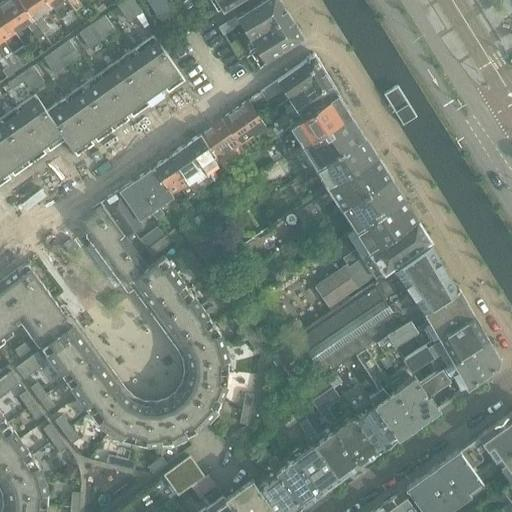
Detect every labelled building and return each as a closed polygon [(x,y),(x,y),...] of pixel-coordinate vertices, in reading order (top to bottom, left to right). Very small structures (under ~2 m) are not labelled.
[(20,0),(3,0),(0,2),(0,9),(14,30),(14,31),(26,23),(31,31),(38,26),(39,26),(20,0)] [(46,0),(20,0),(39,26),(38,26),(42,32),(49,27),(39,14),(51,6),(46,0)] [(46,0),(51,6),(51,5),(58,0),(67,15),(75,9),(68,0),(46,0)] [(68,0),(75,9),(82,5),(78,0),(68,0)] [(133,0),(126,0),(118,6),(122,12),(128,21),(142,12),(133,0)] [(165,0),(157,0),(149,5),(156,15),(169,6),(165,0)] [(230,21),(219,27),(224,34),(234,28),(233,26),(240,22),(263,60),(264,61),(302,38),(304,37),(284,6),(280,0),(261,0),(236,16),(236,17),(230,21)] [(103,2),(94,9),(97,13),(106,7),(103,2)] [(118,6),(110,12),(114,18),(122,12),(118,6)] [(14,30),(0,9),(0,48),(2,52),(6,58),(13,53),(2,38),(14,30)] [(104,15),(92,24),(102,40),(115,31),(104,15)] [(92,24),(79,33),(90,49),(102,40),(92,24)] [(153,35),(117,60),(149,105),(185,80),(153,35)] [(246,54),(236,39),(229,43),(238,59),(246,54)] [(69,40),(56,49),(67,65),(80,56),(69,40)] [(56,49),(44,58),(54,73),(67,65),(56,49)] [(329,78),(325,71),(323,68),(322,68),(319,62),(314,54),(312,55),(277,80),(260,92),(266,100),(283,89),(301,117),(337,93),(338,92),(332,84),(329,78)] [(117,60),(82,85),(113,130),(149,105),(117,60)] [(10,65),(2,70),(8,78),(14,73),(13,72),(14,71),(10,65)] [(33,66),(20,75),(24,81),(31,90),(44,81),(33,66)] [(20,75),(7,84),(11,89),(24,81),(20,75)] [(82,85),(46,110),(65,139),(77,156),(113,130),(82,85)] [(397,85),(383,94),(393,110),(402,124),(415,116),(397,85)] [(337,93),(301,117),(302,117),(289,125),(302,144),(303,145),(350,113),(345,104),(344,105),(339,97),(339,96),(337,93)] [(35,94),(0,118),(0,120),(30,164),(65,139),(46,110),(35,94)] [(259,132),(266,127),(248,100),(247,101),(234,109),(261,148),(267,144),(259,132)] [(234,109),(222,118),(239,143),(240,144),(247,139),(255,151),(261,148),(234,109)] [(302,144),(292,150),(306,171),(313,166),(314,167),(363,134),(360,129),(359,129),(354,121),(355,120),(350,113),(303,145),(302,144)] [(222,118),(211,126),(238,164),(242,162),(237,155),(241,152),(236,145),(239,143),(222,118)] [(0,120),(0,185),(30,164),(0,120)] [(277,120),(266,127),(273,137),(284,130),(277,120)] [(211,126),(200,134),(220,162),(226,172),(238,164),(211,126)] [(200,134),(184,145),(210,183),(217,178),(211,168),(220,162),(200,134)] [(363,134),(314,167),(327,187),(377,155),(371,146),(364,134),(363,134)] [(210,183),(184,145),(169,155),(195,193),(210,183)] [(169,155),(153,166),(173,196),(182,190),(188,198),(195,193),(169,155)] [(327,188),(294,210),(307,231),(328,216),(322,207),(334,199),(341,209),(390,176),(391,176),(377,155),(327,187),(327,188)] [(148,196),(146,197),(148,200),(144,202),(146,205),(150,211),(156,220),(164,214),(159,206),(173,196),(153,166),(136,178),(148,196)] [(390,176),(341,209),(354,229),(404,197),(390,176)] [(148,200),(146,197),(148,196),(136,178),(120,189),(136,212),(146,205),(144,202),(148,200)] [(120,189),(102,201),(103,204),(125,235),(142,223),(139,219),(150,211),(146,205),(136,212),(120,189)] [(429,239),(429,238),(430,238),(418,219),(417,219),(416,218),(417,218),(404,197),(354,229),(346,233),(356,248),(352,251),(342,236),(332,243),(347,263),(315,286),(329,306),(373,276),(374,277),(375,276),(427,240),(428,239),(429,239)] [(0,336),(25,318),(29,324),(25,327),(33,338),(40,334),(46,342),(41,345),(86,406),(91,412),(98,422),(121,438),(146,444),(173,441),(175,446),(188,439),(186,435),(197,429),(206,420),(209,424),(219,413),(216,410),(226,385),(228,359),(220,332),(164,255),(148,267),(125,235),(103,204),(82,220),(89,230),(128,283),(133,279),(181,344),(187,356),(189,369),(186,382),(178,393),(172,398),(168,401),(155,405),(142,403),(130,398),(120,389),(71,323),(68,325),(62,317),(66,315),(28,263),(25,263),(0,280),(0,336)] [(191,204),(184,210),(190,218),(197,213),(191,204)] [(181,230),(192,245),(201,239),(190,223),(181,230)] [(157,226),(140,238),(147,247),(163,235),(157,226)] [(174,228),(166,235),(169,239),(170,239),(178,233),(174,228)] [(146,249),(148,252),(151,257),(172,242),(170,239),(169,239),(166,235),(146,249)] [(201,239),(192,245),(204,261),(213,254),(201,239)] [(378,279),(296,334),(322,371),(324,375),(343,361),(355,353),(366,347),(386,333),(456,290),(453,285),(452,285),(447,276),(447,275),(447,274),(448,271),(442,260),(438,259),(432,248),(429,243),(377,279),(378,279)] [(182,255),(190,265),(197,259),(190,249),(182,255)] [(205,269),(197,259),(190,265),(197,275),(205,269)] [(213,278),(206,283),(214,294),(221,288),(213,278)] [(221,288),(214,294),(223,306),(230,301),(221,288)] [(472,312),(464,298),(458,288),(456,290),(386,333),(403,359),(473,313),(472,312)] [(261,309),(249,318),(254,325),(265,316),(261,309)] [(473,313),(403,359),(410,371),(420,383),(486,337),(486,336),(478,322),(473,313)] [(245,321),(238,327),(246,338),(253,332),(245,321)] [(253,332),(246,338),(255,350),(263,345),(253,332)] [(417,422),(430,413),(437,407),(429,395),(420,383),(410,371),(403,359),(386,333),(366,347),(376,361),(386,355),(399,375),(389,382),(417,422)] [(486,337),(420,383),(429,395),(453,378),(460,390),(467,385),(467,386),(496,364),(498,357),(492,346),(486,337)] [(25,342),(14,350),(20,357),(30,349),(25,342)] [(378,389),(368,395),(397,436),(410,427),(417,422),(389,382),(384,374),(378,364),(376,361),(366,347),(355,353),(375,384),(374,384),(378,389)] [(38,351),(16,367),(24,379),(46,363),(38,351)] [(298,388),(297,389),(308,403),(332,386),(324,375),(322,371),(320,370),(297,387),(298,388)] [(11,371),(0,378),(0,397),(20,383),(11,371)] [(337,374),(328,380),(332,386),(333,388),(342,381),(337,374)] [(30,387),(39,399),(46,393),(38,382),(30,387)] [(359,383),(340,396),(353,414),(352,415),(377,450),(378,450),(397,436),(368,395),(359,383)] [(18,396),(27,408),(34,402),(26,390),(18,396)] [(245,392),(242,408),(251,409),(254,394),(245,392)] [(46,393),(39,399),(47,411),(55,405),(46,393)] [(34,402),(27,408),(36,419),(43,414),(34,402)] [(377,450),(352,415),(339,424),(325,404),(318,410),(332,429),(358,464),(377,450)] [(242,408),(239,423),(248,425),(251,409),(242,408)] [(299,409),(292,414),(313,443),(339,478),(358,464),(332,429),(332,430),(320,438),(299,409)] [(511,410),(506,415),(494,423),(494,424),(478,435),(478,436),(459,449),(472,468),(481,462),(482,461),(482,460),(482,459),(482,458),(482,457),(482,456),(479,452),(486,447),(496,461),(511,449),(511,410)] [(7,489),(8,502),(5,511),(45,511),(47,492),(39,466),(0,411),(0,476),(1,478),(7,489)] [(54,420),(63,432),(70,426),(62,415),(54,420)] [(42,429),(51,441),(58,435),(50,423),(42,429)] [(70,426),(63,432),(71,444),(79,438),(70,426)] [(58,435),(51,441),(59,452),(67,447),(58,435)] [(313,443),(294,457),(319,492),(339,478),(313,443)] [(268,446),(260,451),(277,474),(300,506),(319,492),(294,457),(282,466),(268,446)] [(427,472),(452,507),(451,508),(454,511),(458,511),(464,508),(467,511),(472,508),(464,498),(470,493),(468,490),(481,480),(472,468),(459,449),(459,450),(458,449),(436,465),(437,465),(428,472),(428,471),(427,472)] [(511,449),(496,461),(510,481),(511,479),(511,449)] [(106,463),(120,467),(122,458),(108,455),(106,463)] [(161,456),(147,466),(152,473),(166,463),(161,456)] [(122,458),(120,467),(134,470),(137,461),(122,458)] [(193,461),(167,480),(178,495),(204,476),(193,461)] [(250,461),(242,467),(251,478),(252,478),(259,473),(250,461)] [(454,511),(451,508),(452,507),(427,472),(406,487),(423,511),(436,511),(441,508),(443,511),(444,511),(445,511),(466,511),(467,511),(464,508),(458,511),(454,511)] [(274,511),(292,511),(300,506),(277,474),(258,487),(257,488),(274,511)] [(225,497),(235,511),(274,511),(257,488),(258,487),(252,478),(251,478),(239,487),(226,496),(227,497),(226,498),(225,497)] [(511,511),(511,479),(510,481),(501,488),(511,502),(500,510),(501,511),(511,511)] [(417,511),(402,490),(381,505),(385,511),(417,511)] [(71,492),(71,506),(79,507),(80,492),(71,492)] [(224,498),(226,500),(209,511),(235,511),(225,497),(224,498)]
